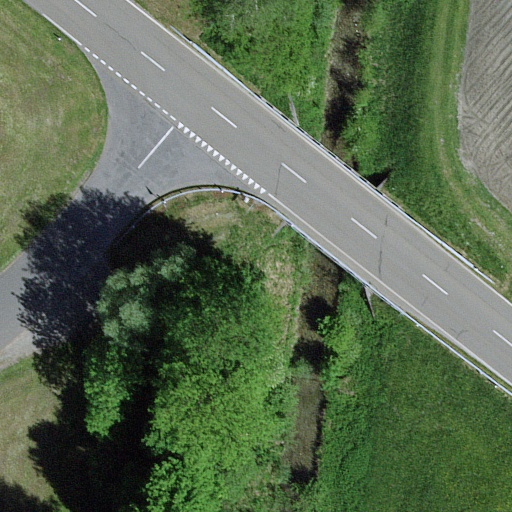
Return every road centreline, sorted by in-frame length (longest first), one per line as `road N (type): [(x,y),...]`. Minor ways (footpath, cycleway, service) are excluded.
road 1 (primary): [(511,348),(196,98)]
road 2 (unclassified): [(196,98),(39,284),(0,312)]
road 3 (primary): [(196,98),(72,0)]
